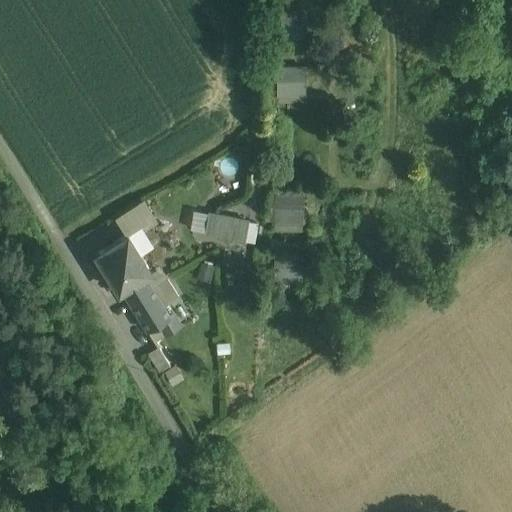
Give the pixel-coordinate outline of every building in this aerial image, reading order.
[(423,0),(408,0),(410,26),(436,24),(434,5),(424,6),(423,0)] [(307,4),(278,4),(277,37),(307,37),(307,4)] [(443,44),(422,45),(423,64),(444,64),(443,44)] [(306,61),(277,61),(276,94),(306,95),(306,61)] [(472,68),(447,68),(447,101),(472,101),(472,68)] [(474,118),(446,120),(447,146),(475,145),(474,118)] [(305,124),(276,123),(275,172),(294,172),(294,162),(304,163),(305,124)] [(472,174),(472,161),(438,162),(438,181),(448,180),(449,190),(475,189),(475,174),(472,174)] [(304,191),(275,190),(274,223),(303,223),(304,191)] [(470,194),(449,195),(451,235),(471,233),(470,194)] [(147,202),(117,221),(128,236),(157,219),(147,202)] [(250,222),(210,214),(205,237),(246,245),(250,222)] [(152,273),(128,236),(97,256),(121,291),(123,290),(146,276),(152,273)] [(303,250),(274,250),(273,278),(303,279),(303,250)] [(437,265),(423,261),(418,276),(425,278),(437,265)] [(148,331),(172,317),(146,276),(123,290),(148,331)] [(302,307),(273,306),(272,334),(302,334),(302,307)] [(161,346),(151,351),(161,370),(170,365),(161,346)] [(285,367),(257,389),(268,402),(296,380),(285,367)]
